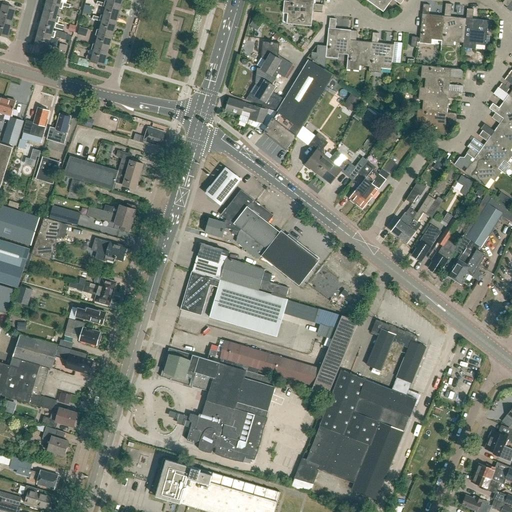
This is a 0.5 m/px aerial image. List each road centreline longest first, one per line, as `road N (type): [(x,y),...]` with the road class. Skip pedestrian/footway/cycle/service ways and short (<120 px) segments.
road 1 (residential): [(158,203),(67,511)]
road 2 (secondary): [(85,511),(175,207)]
road 3 (residential): [(359,246),(430,149),(456,144),(468,130),(511,35)]
road 4 (tertiary): [(359,246),(199,126)]
road 5 (tertiary): [(508,361),(359,246)]
road 6 (residential): [(434,511),(478,403),(508,361)]
road 7 (secondary): [(199,126),(236,0)]
